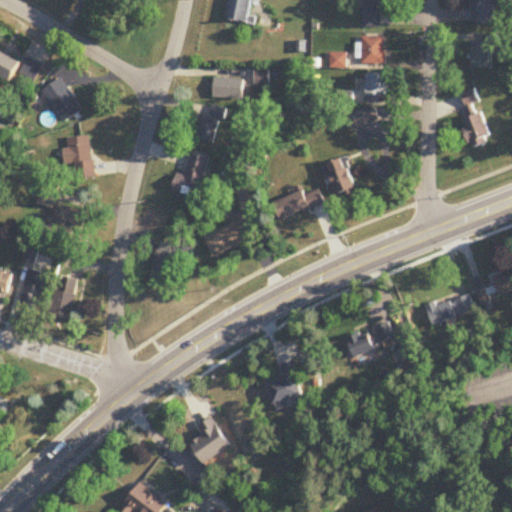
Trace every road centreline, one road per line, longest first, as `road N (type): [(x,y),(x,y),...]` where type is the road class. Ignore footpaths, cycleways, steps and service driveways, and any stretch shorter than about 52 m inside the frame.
road 1 (secondary): [(5,511),(132,395),(268,310),(511,198)]
road 2 (residential): [(132,395),(118,361),(114,292),(122,233),(185,0)]
road 3 (residential): [(435,229),(426,198),(428,0)]
road 4 (residential): [(4,0),(156,95)]
road 5 (residential): [(0,338),(79,364),(132,395)]
